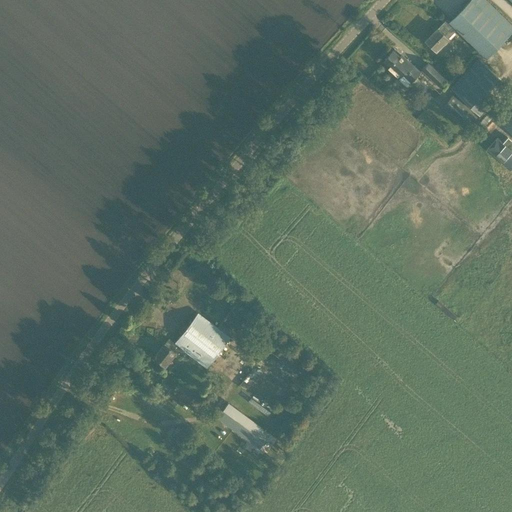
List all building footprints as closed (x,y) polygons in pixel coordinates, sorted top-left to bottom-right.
[(449,39),(448,38),(456,30),(486,59),(511,31),(511,26),(485,0),(484,0),(471,0),(449,22),(447,19),(437,29),(425,41),(432,48),(436,52),(449,39)] [(380,63),(388,70),(397,79),(402,75),(410,83),(419,73),(408,62),(401,55),(399,57),(392,51),(380,63)] [(450,88),(480,115),(507,85),(478,59),(450,88)] [(421,71),(440,88),(447,80),(428,63),(421,71)] [(442,108),(466,130),(477,118),(453,96),(442,108)] [(511,116),(503,126),(511,134),(511,116)] [(511,141),(507,136),(500,142),(496,137),(485,148),(506,171),(511,165),(511,141)] [(184,351),(207,368),(230,338),(197,313),(174,343),(169,339),(164,344),(153,358),(166,367),(174,355),(178,359),(184,351)] [(166,409),(144,397),(140,403),(162,416),(166,409)] [(217,417),(259,448),(270,433),(228,402),(217,417)]
